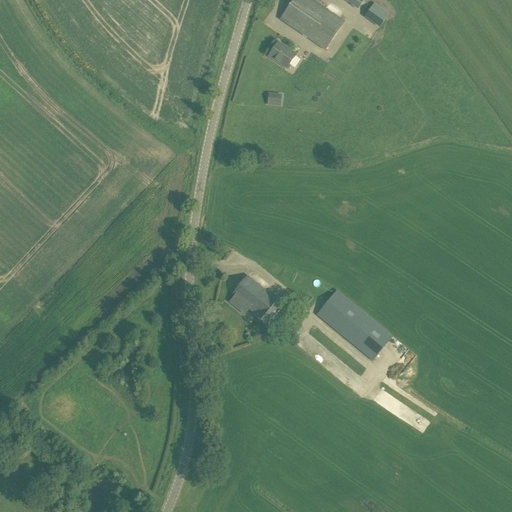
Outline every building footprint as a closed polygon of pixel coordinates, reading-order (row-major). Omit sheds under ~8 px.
[(254,0),(249,0),(245,12),(252,14),(257,1),(254,0)] [(325,51),(345,22),(313,0),(293,0),(280,20),(325,51)] [(343,0),(358,10),(361,6),(364,0),(343,0)] [(373,12),(383,0),(373,0),(367,7),(373,12)] [(378,16),(389,0),(383,0),(374,13),(378,16)] [(286,69),(296,55),(278,42),(269,56),(286,69)] [(273,296),(248,275),(232,295),(233,296),(226,304),(243,317),(249,309),(257,316),(256,316),(267,325),(285,304),(274,295),(273,296)] [(373,362),(394,337),(337,290),(316,316),(373,362)] [(414,373),(424,364),(420,360),(410,369),(414,373)]
